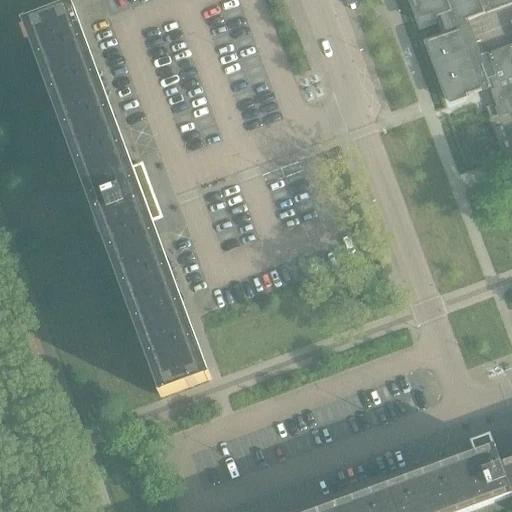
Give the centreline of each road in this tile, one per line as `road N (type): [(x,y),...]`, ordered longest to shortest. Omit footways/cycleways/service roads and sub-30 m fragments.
road 1 (residential): [(429,311),(315,0)]
road 2 (tertiary): [(47,511),(0,384)]
